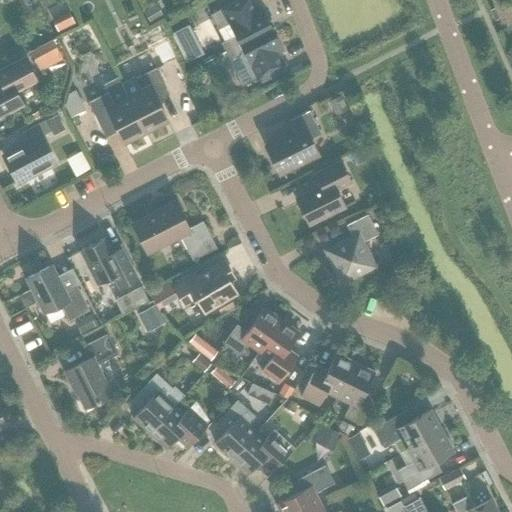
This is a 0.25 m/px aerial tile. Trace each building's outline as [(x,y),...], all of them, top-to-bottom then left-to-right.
[(239,0),(233,3),(210,15),(218,30),(224,42),(221,44),(225,53),(272,28),(256,0),(239,0)] [(162,18),(155,4),(143,11),(149,24),(162,18)] [(59,27),(76,20),(72,9),(54,16),(59,27)] [(272,28),(225,53),(230,61),(239,56),(246,69),(253,82),(285,65),(278,53),(283,50),(272,28)] [(170,49),(161,31),(147,38),(156,56),(170,49)] [(29,52),(38,70),(60,59),(51,41),(29,52)] [(0,115),(22,104),(15,91),(36,81),(24,59),(0,72),(0,84),(1,86),(0,86),(0,115)] [(134,78),(121,85),(128,98),(145,133),(167,122),(155,97),(166,91),(155,69),(134,80),(134,78)] [(108,93),(88,103),(99,125),(110,119),(116,130),(123,144),(145,133),(128,98),(121,85),(117,77),(103,84),(108,93)] [(67,94),(64,105),(70,117),(85,110),(79,98),(78,96),(75,90),(67,94)] [(346,109),(340,95),(328,100),(334,114),(346,109)] [(317,155),(310,140),(320,134),(309,111),(287,122),(293,134),(266,148),(278,174),(317,155)] [(50,118),(45,121),(47,125),(50,132),(52,135),(64,129),(56,115),(53,117),(50,118)] [(29,143),(4,156),(18,184),(54,165),(40,137),(50,132),(47,125),(45,121),(23,132),(29,143)] [(351,155),(356,165),(367,159),(362,149),(351,155)] [(336,191),(350,184),(339,162),(314,175),(321,187),(296,199),(308,225),(344,207),(336,191)] [(192,261),(216,248),(202,222),(188,229),(174,202),(154,212),(155,213),(132,225),(147,254),(180,237),(192,261)] [(374,267),(362,243),(377,235),(367,215),(346,226),(352,238),(325,251),(341,283),(374,267)] [(98,285),(114,277),(120,288),(137,280),(125,257),(115,262),(103,239),(80,251),(98,285)] [(172,286),(183,304),(195,297),(204,313),(236,294),(228,281),(234,278),(223,261),(197,277),(194,273),(172,286)] [(31,289),(18,296),(24,308),(37,302),(43,314),(60,305),(68,322),(89,311),(76,285),(64,291),(51,266),(25,279),(31,289)] [(154,291),(149,294),(158,309),(177,298),(171,288),(170,286),(168,283),(164,285),(154,291)] [(134,290),(128,293),(135,306),(147,300),(140,286),(137,288),(134,290)] [(136,314),(145,331),(163,322),(154,304),(136,314)] [(236,309),(227,314),(238,323),(247,311),(241,306),(239,308),(236,309)] [(247,345),(258,353),(281,320),(264,307),(246,332),(236,325),(223,344),(239,356),(247,345)] [(73,321),(79,334),(94,326),(88,314),(73,321)] [(299,332),(281,320),(258,353),(269,360),(261,371),(278,383),(292,364),(282,357),(299,332)] [(111,396),(96,365),(117,355),(107,334),(82,347),(88,359),(64,372),(71,385),(72,384),(85,409),(111,396)] [(216,351),(203,341),(196,351),(209,360),(216,351)] [(325,393),(337,399),(355,363),(335,353),(327,370),(316,365),(301,396),(319,405),(325,393)] [(198,354),(191,362),(203,373),(210,364),(204,358),(202,356),(198,354)] [(361,400),(374,373),(355,363),(337,399),(349,405),(343,417),(361,426),(372,405),(361,400)] [(239,388),(233,382),(234,381),(216,365),(210,372),(227,388),(228,387),(235,392),(239,388)] [(132,418),(149,433),(174,406),(173,405),(182,395),(173,386),(171,388),(155,374),(131,401),(140,409),(132,418)] [(284,383),(278,393),(288,399),(294,389),(290,387),(289,386),(284,383)] [(281,406),(292,413),(296,406),(286,399),(281,406)] [(214,443),(231,459),(256,432),(248,424),(255,417),(237,400),(213,426),(223,434),(214,443)] [(189,408),(183,415),(174,406),(149,433),(166,449),(174,440),(183,448),(206,424),(204,422),(207,420),(197,405),(194,401),(189,408)] [(401,439),(407,450),(441,431),(430,411),(404,425),(398,415),(373,429),(383,448),(401,439)] [(353,427),(340,421),(335,431),(348,437),(353,427)] [(317,433),(312,441),(318,443),(320,439),(335,446),(341,434),(334,430),(321,424),(317,433)] [(274,430),(265,440),(256,432),(231,459),(248,474),(257,465),(265,473),(291,446),(274,430)] [(427,466),(453,452),(441,431),(407,450),(413,462),(396,471),(407,491),(432,477),(427,466)] [(275,505),(279,511),(307,511),(321,505),(314,493),(334,483),(325,466),(297,480),(302,491),(275,505)] [(459,468),(438,478),(444,490),(465,479),(459,468)] [(426,511),(419,498),(416,499),(412,493),(399,500),(404,511),(426,511)] [(494,511),(489,500),(474,507),(468,495),(451,504),(455,511),(494,511)] [(404,511),(399,500),(398,500),(399,501),(384,509),(385,511),(404,511)]
